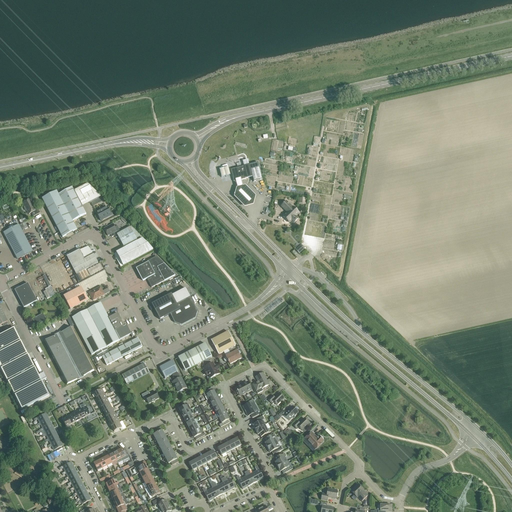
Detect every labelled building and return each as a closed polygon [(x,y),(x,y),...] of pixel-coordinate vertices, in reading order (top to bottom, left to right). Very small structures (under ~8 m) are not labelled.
[(250,165),(249,165),(252,177),(253,178),(253,180),(254,182),(262,180),(258,163),(250,165)] [(247,179),(248,179),(250,178),(252,177),(249,165),(246,166),(244,167),(231,170),(234,182),(247,179)] [(228,168),(219,170),(221,178),(230,176),(228,168)] [(237,188),(237,189),(235,195),(235,196),(245,207),(247,207),(254,205),(257,196),(246,186),(243,187),(242,185),(241,179),(235,181),(237,187),(237,188)] [(72,188),(59,195),(73,222),(86,215),(79,202),(86,198),(89,204),(101,198),(88,185),(74,192),(72,188)] [(44,198),(42,199),(56,226),(62,238),(77,230),(73,222),(59,195),(57,192),(56,192),(44,198)] [(26,212),(27,211),(29,215),(31,214),(33,217),(40,214),(38,210),(35,211),(30,200),(23,203),(25,207),(24,208),(26,212)] [(281,207),(288,213),(283,217),(289,223),(291,221),(294,224),(298,219),(296,217),(299,214),(293,208),(292,208),(286,202),(281,207)] [(107,207),(96,213),(101,221),(111,216),(107,207)] [(19,226),(22,232),(28,229),(25,223),(19,226)] [(113,225),(104,229),(108,237),(111,235),(112,238),(115,236),(116,239),(118,238),(124,248),(124,249),(116,253),(123,267),(153,250),(142,240),(138,242),(130,228),(121,233),(117,226),(115,228),(113,225)] [(33,252),(19,226),(4,234),(17,260),(33,252)] [(301,246),(296,250),(297,252),(299,254),(304,249),(302,247),(301,246)] [(67,257),(76,275),(98,264),(94,255),(92,256),(89,250),(86,249),(80,252),(79,250),(79,251),(67,257)] [(175,276),(156,257),(147,262),(148,263),(137,269),(143,281),(147,279),(152,288),(175,276)] [(15,291),(24,309),(37,302),(28,284),(15,291)] [(55,296),(51,287),(45,290),(50,299),(55,296)] [(70,310),(88,301),(81,287),(63,297),(70,310)] [(89,293),(93,301),(110,292),(108,289),(103,292),(100,287),(89,293)] [(171,294),(152,305),(160,320),(170,315),(175,324),(182,326),(195,319),(197,312),(190,298),(186,289),(182,291),(172,296),(171,294)] [(81,314),(72,318),(75,325),(91,356),(95,354),(101,351),(107,348),(131,335),(130,333),(127,326),(126,326),(124,327),(119,317),(117,314),(108,318),(104,310),(101,303),(81,314)] [(33,320),(36,326),(46,321),(43,315),(33,320)] [(45,342),(52,357),(65,350),(67,355),(82,347),(77,338),(77,337),(72,328),(61,333),(61,335),(56,338),(55,337),(45,342)] [(0,336),(0,353),(21,343),(15,331),(12,330),(0,336)] [(226,358),(224,358),(224,360),(225,362),(226,362),(228,362),(229,363),(229,362),(230,365),(241,359),(239,355),(240,354),(239,352),(238,352),(237,351),(236,351),(234,347),(235,346),(228,332),(211,341),(218,355),(228,350),(231,354),(226,357),(226,358)] [(138,339),(113,351),(118,360),(142,348),(138,339)] [(0,353),(0,368),(1,370),(28,356),(21,343),(0,353)] [(178,358),(185,372),(202,363),(205,368),(203,369),(205,372),(204,372),(207,377),(209,376),(211,379),(221,374),(217,366),(215,367),(213,363),(211,364),(209,359),(212,358),(205,344),(178,358)] [(52,357),(62,376),(63,375),(65,380),(64,380),(67,385),(77,380),(77,379),(83,376),(83,377),(95,371),(92,366),(82,347),(67,355),(65,350),(52,357)] [(102,357),(107,366),(118,360),(113,351),(102,357)] [(28,356),(1,370),(8,384),(35,370),(28,356)] [(172,375),(174,380),(179,377),(177,373),(178,372),(172,361),(159,368),(165,379),(172,375)] [(144,364),(122,376),(127,385),(149,373),(144,364)] [(35,370),(8,384),(15,397),(42,383),(41,382),(39,376),(35,370)] [(253,385),(254,387),(258,394),(263,391),(262,389),(269,385),(263,374),(256,378),(258,383),(253,385)] [(176,388),(178,393),(180,392),(181,393),(183,391),(183,390),(186,388),(181,378),(180,379),(179,377),(174,380),(175,381),(172,383),(175,388),(176,388)] [(42,383),(15,397),(22,410),(49,396),(42,383)] [(244,385),(236,389),(237,391),(237,392),(237,393),(238,393),(239,394),(240,396),(251,390),(247,383),(244,385)] [(206,392),(203,394),(205,398),(207,401),(209,400),(218,396),(215,391),(213,392),(212,389),(206,392)] [(94,394),(97,399),(105,395),(102,390),(94,394)] [(145,398),(149,404),(159,399),(155,392),(149,395),(148,392),(141,395),(143,399),(145,398)] [(273,396),(268,401),(271,404),(273,405),(274,404),(277,406),(284,399),(279,394),(275,398),(273,396)] [(105,395),(97,399),(99,404),(107,399),(105,395)] [(209,400),(211,405),(212,405),(220,401),(218,396),(209,400)] [(99,404),(102,408),(110,404),(107,399),(99,404)] [(250,403),(243,407),(246,414),(248,417),(250,416),(252,419),(259,415),(258,413),(259,412),(259,411),(253,400),(249,402),(250,403)] [(211,405),(214,410),(223,405),(220,401),(212,405),(211,405)] [(110,404),(102,408),(104,413),(112,409),(110,404)] [(177,410),(180,415),(191,410),(188,405),(185,407),(183,404),(178,407),(180,409),(177,410)] [(214,410),(217,415),(225,410),(223,405),(214,410)] [(86,407),(81,410),(85,418),(86,417),(90,415),(86,407)] [(289,422),(292,419),(294,419),(295,416),(298,413),(292,407),(286,413),(284,411),(278,416),(281,418),(283,416),(289,422)] [(112,409),(104,413),(104,414),(107,418),(115,414),(113,410),(112,409)] [(191,410),(180,415),(183,420),(191,416),(194,414),(191,409),(191,410)] [(81,410),(76,412),(81,420),(85,418),(81,410)] [(217,420),(219,419),(228,415),(225,410),(217,415),(215,416),(217,420)] [(72,415),(76,423),(76,422),(81,420),(76,412),(72,415)] [(38,420),(40,424),(49,420),(46,414),(38,419),(37,418),(34,420),(35,422),(38,420)] [(115,414),(107,418),(107,419),(109,423),(117,418),(115,414)] [(72,415),(67,417),(71,425),(76,423),(72,415)] [(228,415),(219,419),(221,424),(219,425),(221,428),(230,423),(228,421),(230,420),(228,415)] [(183,420),(185,425),(194,420),(191,416),(183,420)] [(66,428),(71,425),(67,417),(62,420),(66,428)] [(253,426),(255,431),(266,425),(263,421),(264,420),(262,417),(253,422),(254,425),(253,426)] [(117,418),(109,423),(112,427),(120,423),(118,419),(117,418)] [(297,422),(293,426),(296,430),(297,430),(299,428),(302,431),(303,432),(304,433),(305,432),(307,431),(307,430),(307,429),(305,428),(309,424),(304,419),(299,424),(297,422)] [(37,426),(35,427),(36,428),(37,427),(37,428),(41,426),(42,429),(43,430),(52,425),(49,420),(40,424),(36,425),(37,426)] [(185,425),(188,430),(196,425),(194,420),(185,425)] [(120,423),(112,427),(112,428),(114,432),(120,429),(121,431),(123,430),(126,429),(125,426),(122,422),(120,423)] [(38,432),(36,433),(37,434),(39,433),(40,433),(44,431),(45,434),(46,435),(54,430),(52,425),(43,430),(42,429),(39,431),(38,432)] [(188,430),(190,434),(199,430),(196,425),(188,430)] [(258,436),(259,435),(261,438),(271,433),(269,429),(268,430),(266,425),(255,431),(258,436)] [(196,441),(202,438),(205,436),(201,429),(199,430),(190,434),(193,439),(195,438),(196,441)] [(46,436),(48,440),(57,436),(54,430),(46,435),(45,434),(42,436),(43,438),(46,436)] [(311,433),(305,439),(316,450),(322,444),(321,444),(323,442),(322,441),(322,440),(320,438),(319,437),(317,439),(311,433)] [(265,444),(267,448),(273,445),(278,443),(275,438),(276,438),(274,435),(265,440),(266,443),(265,444)] [(49,442),(51,445),(51,446),(60,441),(57,436),(48,440),(45,441),(46,443),(49,442)] [(233,441),(232,441),(236,449),(237,448),(241,446),(237,439),(233,441)] [(52,447),(53,450),(54,451),(63,447),(60,441),(51,446),(51,445),(47,447),(49,449),(52,447)] [(232,441),(228,444),(229,446),(231,451),(232,451),(236,449),(232,441)] [(267,448),(270,453),(271,453),(273,455),(283,450),(281,447),(280,447),(278,443),(273,445),(267,448)] [(223,446),(226,454),(227,453),(229,452),(231,451),(229,446),(228,444),(227,444),(223,446)] [(223,446),(218,449),(222,456),(226,454),(223,446)] [(122,449),(118,452),(121,459),(123,462),(129,459),(128,456),(126,456),(126,455),(128,454),(125,449),(123,450),(122,449)] [(209,454),(208,454),(212,461),(213,461),(217,459),(213,451),(211,452),(209,454)] [(113,454),(118,464),(123,462),(118,452),(113,454)] [(108,456),(112,464),(117,462),(118,464),(113,454),(108,456)] [(204,456),(203,456),(207,464),(208,464),(212,461),(208,454),(204,456)] [(275,463),(277,468),(288,462),(285,458),(286,457),(285,454),(275,459),(276,462),(275,463)] [(103,459),(107,467),(112,464),(108,456),(103,459)] [(203,456),(199,459),(203,466),(207,464),(203,456)] [(98,461),(102,469),(107,467),(103,459),(98,461)] [(194,462),(198,469),(203,466),(199,459),(194,462)] [(93,464),(97,470),(95,471),(96,473),(102,469),(98,461),(93,464)] [(192,471),(198,469),(194,462),(189,464),(192,471)] [(280,473),(281,472),(283,475),(293,470),(291,466),(290,467),(288,462),(277,468),(280,473)] [(63,467),(59,469),(60,471),(63,469),(65,472),(66,473),(74,469),(71,463),(63,468),(63,467)] [(137,475),(140,474),(148,470),(145,465),(138,469),(137,468),(134,469),(137,475)] [(254,473),(259,482),(264,479),(257,466),(255,468),(257,471),(254,473)] [(66,475),(68,478),(68,479),(77,474),(74,469),(66,473),(65,472),(62,474),(63,476),(66,475)] [(140,474),(142,479),(150,475),(148,470),(140,474)] [(246,472),(253,484),(259,482),(254,473),(251,474),(249,471),(246,472)] [(243,478),(248,487),(253,484),(246,472),(244,473),(246,477),(243,478)] [(68,478),(64,480),(66,482),(69,480),(71,483),(71,484),(80,480),(77,474),(68,479),(68,478)] [(142,479),(145,483),(152,479),(150,475),(142,479)] [(243,490),(248,487),(243,478),(240,480),(238,476),(236,478),(243,490)] [(225,482),(230,491),(235,488),(230,479),(227,481),(225,477),(223,479),(225,482)] [(107,484),(106,484),(108,490),(119,485),(118,483),(115,484),(114,481),(113,479),(106,482),(107,484)] [(145,483),(147,488),(155,484),(152,479),(145,483)] [(223,483),(220,485),(224,494),(225,494),(230,491),(225,482),(223,479),(221,480),(223,483)] [(71,483),(67,485),(68,487),(72,485),(73,488),(74,489),(83,485),(80,480),(71,484),(71,483)] [(215,483),(213,484),(215,488),(215,489),(219,497),(220,496),(224,494),(220,485),(217,486),(215,483)] [(147,494),(157,489),(155,484),(147,488),(150,493),(147,494)] [(212,489),(209,490),(214,499),(219,497),(215,489),(215,488),(213,484),(211,485),(210,485),(212,489)] [(73,488),(70,490),(71,492),(74,491),(76,494),(77,495),(85,490),(83,485),(74,489),(73,488)] [(108,490),(110,495),(121,490),(120,487),(119,485),(108,490)] [(358,497),(362,501),(367,496),(363,492),(364,491),(358,486),(351,492),(357,498),(358,497)] [(205,488),(202,490),(204,493),(209,502),(214,499),(209,490),(206,492),(205,488)] [(157,489),(147,494),(150,499),(152,498),(160,494),(157,489)] [(77,496),(79,499),(79,500),(88,496),(85,490),(77,495),(76,494),(73,495),(74,498),(77,496)] [(110,495),(112,500),(124,495),(123,493),(121,490),(110,495)] [(338,492),(328,490),(327,495),(322,494),(321,500),(327,502),(328,498),(336,500),(338,492)] [(112,500),(114,505),(126,500),(124,495),(112,500)] [(79,499),(76,501),(77,503),(80,501),(82,505),(91,501),(88,496),(79,500),(79,499)] [(114,505),(117,510),(128,505),(126,500),(114,505)] [(157,505),(160,510),(169,506),(166,500),(160,504),(158,500),(152,503),(154,507),(157,505)] [(320,506),(322,507),(320,511),(333,511),(334,508),(326,507),(327,504),(321,503),(320,506)]
